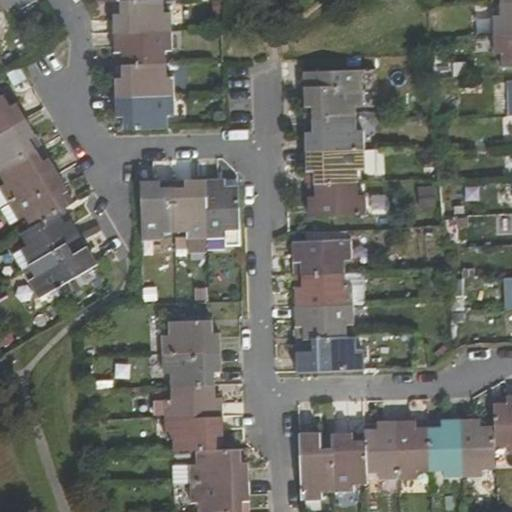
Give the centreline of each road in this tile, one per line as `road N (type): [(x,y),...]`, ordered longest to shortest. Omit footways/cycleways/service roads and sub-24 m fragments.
road 1 (residential): [(263,137),(260,392)]
road 2 (residential): [(260,392),(447,385),(478,370),(511,367)]
road 3 (residential): [(263,137),(85,144)]
road 4 (residential): [(85,144),(78,33),(58,0)]
road 5 (residential): [(260,392),(280,448),(283,511)]
